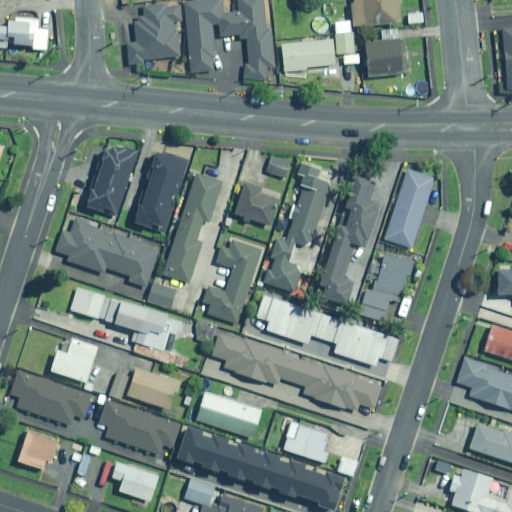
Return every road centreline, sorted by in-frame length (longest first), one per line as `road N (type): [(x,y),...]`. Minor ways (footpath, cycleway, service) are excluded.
road 1 (residential): [(376,511),(470,227),(469,127)]
road 2 (secondary): [(469,127),(370,127),(89,101)]
road 3 (residential): [(0,312),(63,99)]
road 4 (residential): [(469,127),(456,0)]
